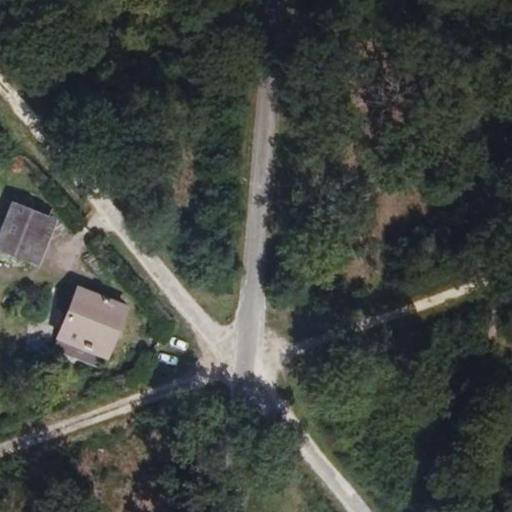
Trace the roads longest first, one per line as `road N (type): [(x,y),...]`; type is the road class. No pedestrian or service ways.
road 1 (track): [(355,511),(0,78)]
road 2 (track): [(0,451),(511,277)]
road 3 (unclassified): [(273,0),(226,511)]
